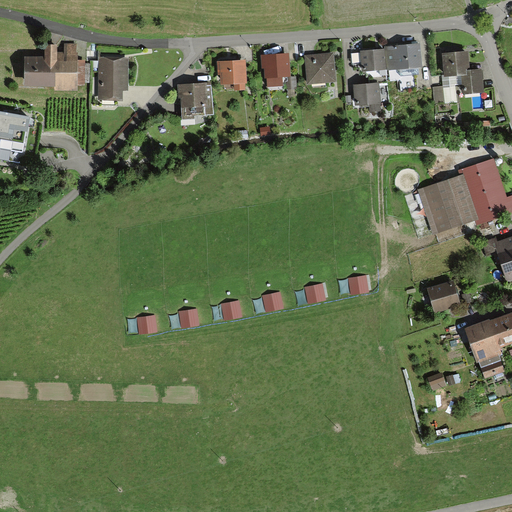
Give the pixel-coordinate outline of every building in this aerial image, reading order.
[(24,58),(24,86),(83,85),(83,62),(75,62),(75,45),(64,45),(64,54),(55,54),(55,47),(44,47),(44,58),(24,58)] [(420,67),(418,45),(388,48),(390,70),(420,67)] [(384,68),(383,51),(362,52),(363,70),(384,68)] [(468,51),(442,53),(444,77),(461,75),(467,75),(466,70),(470,70),(468,51)] [(287,55),(263,56),(265,86),(281,85),(280,77),(288,76),(287,55)] [(332,55),(306,57),(307,83),(334,81),(332,55)] [(126,58),(99,58),(99,101),(126,101),(126,58)] [(243,61),(220,63),(222,90),(245,88),(243,61)] [(470,70),(466,70),(467,75),(461,75),(463,94),(484,93),(482,69),(470,70)] [(211,114),(209,84),(180,86),(182,116),(211,114)] [(377,85),(355,86),(356,106),(369,105),(369,111),(379,110),(377,85)] [(444,87),(433,88),(434,104),(445,103),(444,87)] [(0,160),(19,164),(27,119),(0,114),(0,160)] [(462,177),(406,197),(421,238),(478,218),(480,223),(511,211),(511,196),(511,197),(511,198),(511,201),(506,203),(491,161),(461,172),(462,177)] [(511,237),(496,243),(495,240),(484,244),(488,255),(498,252),(507,279),(511,277),(511,237)] [(428,291),(435,311),(457,304),(451,284),(428,291)] [(464,302),(470,300),(468,293),(462,295),(464,302)] [(511,342),(511,316),(470,330),(486,377),(504,371),(496,348),(511,342)] [(461,358),(451,361),(454,370),(464,366),(461,358)] [(444,384),(440,373),(428,378),(433,389),(444,384)] [(459,382),(457,374),(448,377),(450,385),(459,382)]
